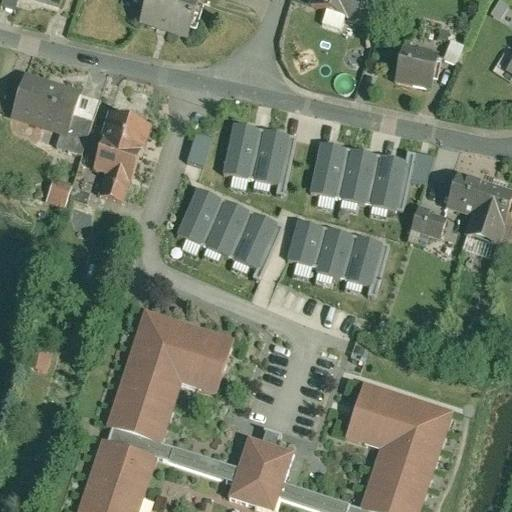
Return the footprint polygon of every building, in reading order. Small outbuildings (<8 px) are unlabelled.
[(17,13),(21,0),(9,0),(6,9),(17,13)] [(34,0),(60,10),(64,0),(34,0)] [(204,0),(149,0),(147,5),(140,25),(189,42),(204,0)] [(313,0),(312,6),(358,21),(364,0),(313,0)] [(467,47),(454,42),(446,62),(459,68),(467,47)] [(406,47),(398,83),(434,91),(442,54),(406,47)] [(381,70),(369,66),(362,88),(374,92),(381,70)] [(360,76),(342,70),(338,81),(356,88),(360,76)] [(82,93),(28,75),(13,120),(64,137),(67,138),(74,117),(82,93)] [(155,129),(111,115),(93,172),(107,176),(101,196),(127,205),(143,153),(147,154),(155,129)] [(94,124),(74,117),(67,138),(64,137),(60,149),(83,157),(94,124)] [(231,123),(219,174),(276,187),(275,193),(282,195),(295,137),(231,123)] [(203,134),(193,163),(208,168),(218,139),(203,134)] [(404,161),(320,141),(308,190),(399,213),(414,155),(406,153),(404,161)] [(472,177),(474,172),(461,167),(446,208),(475,218),(468,236),(500,247),(505,232),(511,214),(511,213),(511,190),(510,190),(511,185),(496,180),(494,184),(472,177)] [(77,186),(57,179),(49,204),(69,210),(77,186)] [(195,188),(175,235),(255,268),(252,276),(259,279),(282,224),(195,188)] [(440,238),(448,216),(433,211),(434,208),(424,204),(415,230),(440,238)] [(298,220),(285,270),(370,291),(368,299),(375,301),(389,243),(298,220)] [(360,511),(285,488),(294,461),(279,455),(283,441),(271,437),(266,451),(247,445),(238,472),(168,449),(187,391),(221,402),(239,346),(148,316),(83,511),(146,511),(162,466),(232,489),(227,505),(248,511),(277,511),(280,504),(303,511),(426,511),(458,418),(365,388),(347,444),(381,455),(362,511),(360,511)] [(367,366),(373,350),(357,344),(351,359),(367,366)] [(49,377),(57,354),(41,349),(33,373),(49,377)]
